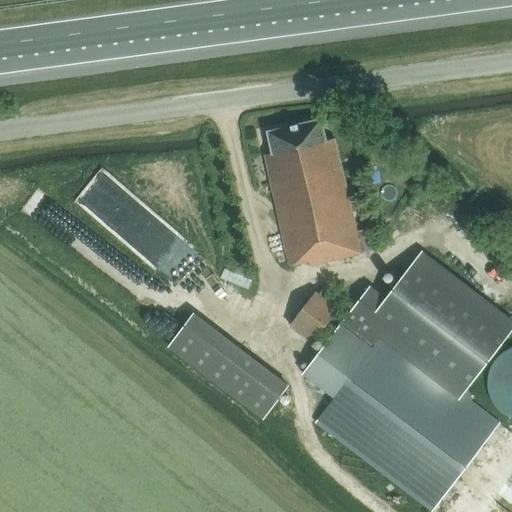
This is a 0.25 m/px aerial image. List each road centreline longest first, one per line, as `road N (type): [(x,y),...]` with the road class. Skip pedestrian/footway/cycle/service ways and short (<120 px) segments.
road 1 (unclassified): [(0,131),(511,61)]
road 2 (motorway): [(0,44),(330,0)]
road 3 (track): [(381,511),(307,439),(275,338),(265,269)]
